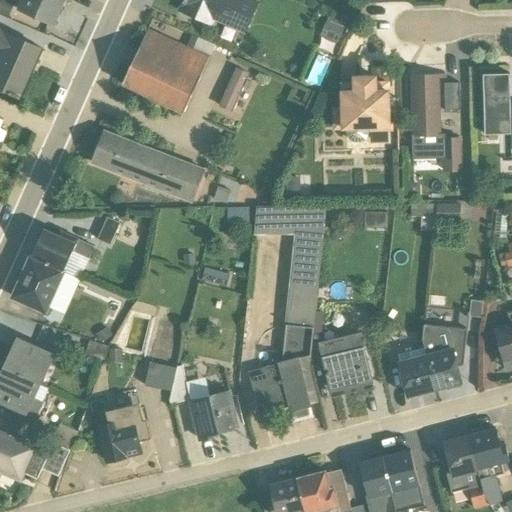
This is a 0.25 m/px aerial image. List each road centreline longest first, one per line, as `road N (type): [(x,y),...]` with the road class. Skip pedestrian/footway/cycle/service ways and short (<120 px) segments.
road 1 (residential): [(34,511),(511,391)]
road 2 (residential): [(0,266),(116,0)]
